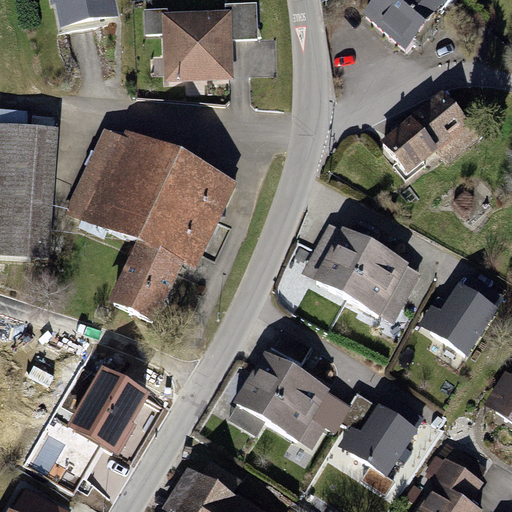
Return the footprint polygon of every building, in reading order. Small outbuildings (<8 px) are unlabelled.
[(111,0),(61,0),(68,35),(96,29),(94,21),(114,17),(111,0)] [(409,54),(455,0),(384,0),(368,19),(409,54)] [(228,19),(169,21),(171,81),(232,79),(230,42),(259,41),(258,7),(228,8),(228,19)] [(446,99),(386,147),(409,177),(438,154),(448,167),(480,141),(446,99)] [(0,256),(32,259),(40,135),(0,131),(0,256)] [(227,209),(237,189),(221,181),(220,184),(141,146),(139,150),(108,135),(70,215),(143,249),(115,306),(154,325),(213,202),(227,209)] [(349,302),(377,252),(346,235),(331,261),(318,254),(312,266),(325,273),(319,285),(349,302)] [(408,269),(377,252),(349,302),(380,319),(387,306),(400,314),(406,302),(393,295),(408,269)] [(467,358),(496,313),(463,291),(433,336),(467,358)] [(165,331),(174,336),(181,323),(172,318),(165,331)] [(313,351),(283,333),(273,350),(303,368),(313,351)] [(269,426),(298,377),(269,358),(239,408),(269,426)] [(150,394),(106,369),(74,424),(118,449),(150,394)] [(298,377),(269,426),(299,444),(306,432),(319,440),(326,428),(313,421),(328,396),(298,377)] [(511,382),(510,383),(495,405),(511,415),(511,382)] [(386,479),(416,434),(382,412),(353,457),(386,479)] [(486,473),(455,453),(438,479),(444,482),(424,511),(475,511),(469,508),(470,506),(466,503),(469,498),(472,500),(481,485),(479,484),(486,473)] [(244,485),(212,464),(203,480),(199,478),(177,511),(250,511),(234,500),(244,485)] [(55,511),(26,495),(16,511),(55,511)]
